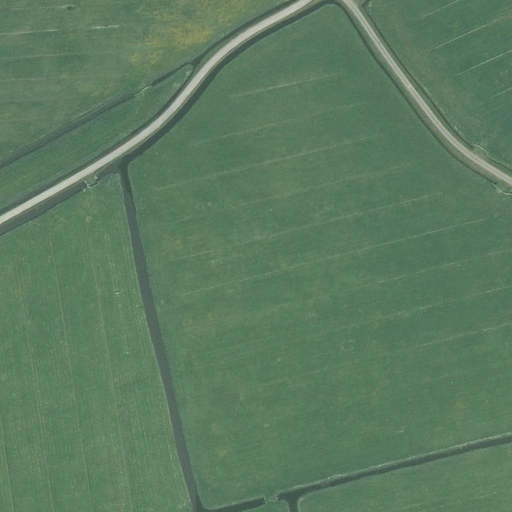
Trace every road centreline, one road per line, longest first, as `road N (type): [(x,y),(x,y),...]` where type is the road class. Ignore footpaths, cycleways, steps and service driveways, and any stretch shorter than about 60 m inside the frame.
road 1 (unclassified): [(0,222),(165,119),(217,56),(308,0)]
road 2 (unclassified): [(511,183),(443,132),(342,0)]
